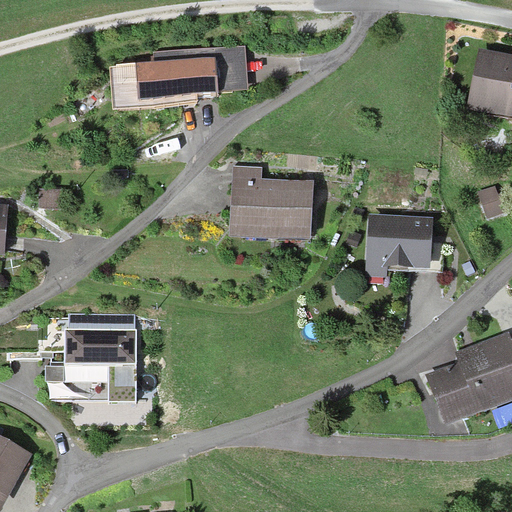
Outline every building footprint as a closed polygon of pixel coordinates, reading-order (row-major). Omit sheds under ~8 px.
[(178,53),(178,59),(219,57),(222,93),(246,92),(244,48),(178,53)] [(511,56),(479,50),(467,111),(511,120),(511,56)] [(178,59),(131,62),(132,79),(117,80),(119,113),(142,112),(141,107),(160,105),(160,110),(197,107),(197,102),(222,101),(222,93),(219,57),(178,59)] [(262,168),(234,167),(231,205),(230,237),(311,242),(314,183),(262,180),(262,168)] [(511,209),(503,184),(478,193),(488,221),(511,212),(511,209)] [(63,190),(39,190),(39,210),(63,210),(63,190)] [(0,257),(6,258),(9,206),(0,205),(0,257)] [(434,220),(369,216),(366,277),(388,279),(388,272),(409,273),(409,270),(431,271),(433,239),(434,220)] [(137,331),(65,330),(65,353),(51,353),(50,368),(47,368),(46,382),(52,383),(51,402),(108,403),(136,404),(137,331)] [(470,348),(455,353),(460,365),(426,377),(445,428),(511,402),(511,340),(509,333),(470,348)] [(33,456),(0,438),(0,511),(1,511),(18,482),(33,456)]
